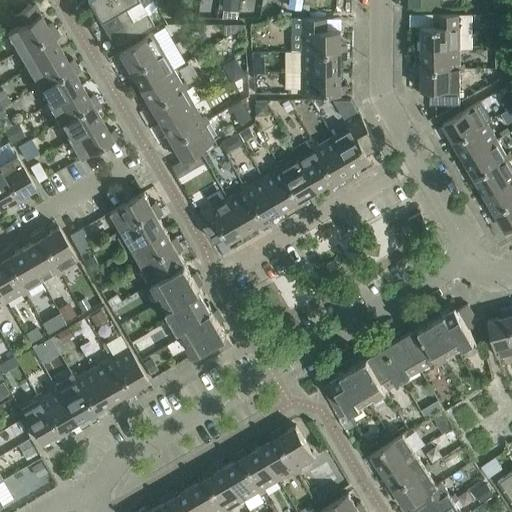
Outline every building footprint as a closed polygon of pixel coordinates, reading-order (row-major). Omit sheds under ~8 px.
[(87,0),(116,48),(135,37),(113,0),(87,0)] [(138,0),(113,0),(135,37),(154,26),(138,0)] [(12,50),(14,53),(55,29),(52,23),(47,25),(34,3),(13,15),(19,26),(7,33),(16,48),(12,50)] [(421,35),(421,47),(460,47),(460,48),(472,48),(472,14),(436,14),(436,26),(416,26),(416,35),(421,35)] [(327,18),(292,18),(292,51),(299,51),(347,51),(347,44),(341,44),(341,30),(327,30),(327,18)] [(55,29),(14,53),(16,56),(19,54),(28,69),(61,50),(55,38),(59,36),(55,29)] [(120,67),(124,73),(165,49),(163,46),(160,48),(151,33),(118,52),(125,64),(120,67)] [(416,60),(416,68),(464,68),(464,64),(460,64),(460,48),(460,47),(421,47),(421,60),(416,60)] [(165,49),(124,73),(128,80),(133,77),(139,88),(172,69),(164,54),(167,52),(165,49)] [(61,50),(28,69),(36,84),(33,85),(35,89),(76,64),(72,58),(68,61),(61,50)] [(266,51),(253,51),(253,71),(266,71),(266,51)] [(347,51),(299,51),(299,55),(303,55),(303,72),(341,72),(341,59),(347,59),(347,51)] [(508,59),(495,59),(495,68),(508,67),(508,59)] [(76,64),(35,89),(36,92),(40,90),(48,104),(82,85),(75,74),(80,71),(76,64)] [(464,68),(416,68),(416,75),(421,75),(421,89),(436,89),(436,101),(460,101),(460,71),(464,71),(464,68)] [(172,69),(139,88),(145,99),(141,102),(144,109),(186,85),(184,82),(181,83),(172,69)] [(341,72),(303,72),(303,88),(299,88),(299,93),(347,93),(347,84),(341,84),(341,72)] [(82,85),(48,104),(57,119),(53,121),(55,124),(97,100),(93,93),(88,96),(82,85)] [(186,85),(144,109),(148,115),(153,112),(159,123),(193,104),(184,90),(188,88),(186,85)] [(4,89),(0,91),(0,102),(2,106),(11,101),(4,89)] [(511,97),(501,103),(506,110),(511,106),(511,97)] [(97,100),(55,124),(57,127),(60,125),(69,140),(102,120),(96,109),(100,106),(97,100)] [(288,100),(283,103),(288,112),(293,108),(288,100)] [(240,101),(230,107),(240,125),(250,119),(240,101)] [(267,102),(255,102),(256,114),(263,114),(268,109),(267,102)] [(193,104),(159,123),(166,135),(161,137),(165,144),(206,120),(204,117),(201,119),(193,104)] [(445,138),(449,144),(490,120),(488,117),(485,119),(476,104),(443,123),(450,135),(445,138)] [(350,126),(334,136),(353,169),(359,166),(362,171),(374,163),(365,147),(376,141),(362,117),(349,124),(350,126)] [(102,120),(69,140),(77,154),(74,156),(76,160),(118,136),(113,129),(109,131),(102,120)] [(206,120),(165,144),(169,150),(173,148),(180,160),(181,159),(214,140),(205,125),(208,123),(206,120)] [(490,120),(449,144),(453,150),(457,148),(464,159),(497,140),(489,125),(492,123),(490,120)] [(15,124),(4,130),(12,142),(22,136),(15,124)] [(248,127),(237,133),(242,141),(253,135),(248,127)] [(317,141),(314,143),(338,184),(344,181),(342,176),(353,169),(334,136),(319,144),(317,141)] [(229,138),(220,143),(225,153),(234,147),(229,138)] [(497,140),(464,159),(470,170),(465,173),(469,179),(511,155),(509,152),(506,154),(497,140)] [(313,148),(298,156),(318,190),(329,183),(331,188),(338,184),(314,143),(311,145),(313,148)] [(0,161),(0,168),(19,202),(26,198),(23,193),(35,187),(15,153),(0,162),(0,161)] [(511,157),(511,155),(469,179),(473,186),(478,183),(484,194),(511,178),(511,165),(509,160),(511,158),(511,157)] [(282,162),(279,163),(303,205),(309,201),(306,196),(318,190),(298,156),(284,165),(282,162)] [(180,160),(171,165),(178,176),(187,170),(181,159),(180,160)] [(38,162),(30,167),(39,181),(46,176),(38,162)] [(277,168),(263,177),(282,210),(294,204),(296,208),(303,205),(279,163),(276,165),(277,168)] [(0,206),(10,201),(13,206),(19,202),(0,168),(0,206)] [(246,182),(243,184),(267,225),(274,221),(271,217),(282,210),(263,177),(248,185),(246,182)] [(511,178),(484,194),(491,205),(486,208),(490,215),(511,201),(511,178)] [(242,189),(228,197),(247,231),(258,224),(261,229),(267,225),(243,184),(240,186),(242,189)] [(117,228),(118,231),(160,207),(156,201),(151,204),(144,192),(111,211),(120,227),(117,228)] [(247,231),(228,197),(211,207),(210,205),(197,212),(211,236),(222,230),(231,246),(244,239),(241,234),(247,231)] [(511,201),(490,215),(493,221),(498,218),(505,230),(511,226),(511,201)] [(160,207),(118,231),(120,235),(123,233),(132,247),(165,228),(159,217),(163,214),(160,207)] [(427,224),(426,223),(420,212),(408,219),(414,231),(427,224)] [(43,229),(37,232),(61,274),(64,272),(62,269),(77,260),(58,226),(46,233),(43,229)] [(71,234),(69,235),(80,254),(90,248),(83,236),(87,234),(83,227),(71,234)] [(165,228),(132,247),(140,262),(137,264),(139,267),(180,243),(176,236),(172,239),(165,228)] [(33,241),(22,247),(41,281),(56,272),(58,276),(61,274),(37,232),(30,236),(33,241)] [(180,243),(139,267),(140,270),(144,268),(152,283),(185,263),(179,252),(184,249),(180,243)] [(8,249),(2,253),(25,294),(29,292),(27,289),(41,281),(22,247),(11,254),(8,249)] [(0,290),(6,301),(21,293),(22,296),(25,294),(2,253),(0,253),(0,290)] [(185,263),(152,283),(162,300),(196,281),(201,279),(197,272),(192,274),(185,263)] [(196,281),(162,300),(172,318),(206,298),(196,281)] [(85,296),(77,300),(83,310),(90,306),(85,296)] [(206,298),(172,318),(183,335),(216,316),(206,298)] [(70,304),(59,310),(65,320),(75,314),(70,304)] [(468,304),(458,310),(461,316),(471,310),(468,304)] [(455,305),(438,315),(437,316),(456,349),(463,345),(466,349),(477,343),(468,327),(464,320),(461,316),(458,310),(455,305)] [(101,309),(90,316),(94,323),(105,316),(101,309)] [(511,327),(507,309),(500,311),(501,317),(488,320),(498,357),(511,353),(511,327)] [(430,319),(420,325),(419,326),(439,359),(456,349),(437,316),(438,315),(435,310),(428,315),(430,319)] [(474,315),(471,310),(461,316),(464,320),(474,315)] [(59,312),(41,322),(48,332),(65,322),(59,312)] [(216,316),(183,335),(193,354),(199,351),(205,347),(210,344),(216,341),(221,338),(227,334),(220,323),(225,320),(221,313),(216,316)] [(478,322),(474,315),(464,320),(468,327),(478,322)] [(413,330),(401,336),(421,370),(435,361),(437,364),(441,362),(439,359),(419,326),(420,325),(417,321),(410,325),(413,330)] [(36,327),(26,333),(31,342),(41,336),(36,327)] [(68,327),(57,333),(62,342),(73,336),(68,327)] [(227,347),(232,344),(227,334),(221,338),(227,347)] [(388,338),(381,341),(405,383),(408,381),(406,378),(421,370),(401,336),(390,343),(388,338)] [(51,337),(33,348),(38,355),(55,345),(51,337)] [(221,351),(227,347),(221,338),(216,341),(221,351)] [(216,354),(221,351),(216,341),(210,344),(216,354)] [(377,350),(366,356),(386,390),(400,381),(402,385),(405,383),(381,341),(375,345),(377,350)] [(216,354),(210,344),(205,347),(210,357),(216,354)] [(110,352),(107,354),(131,395),(138,392),(135,387),(147,380),(128,347),(112,356),(110,352)] [(205,360),(210,357),(205,347),(199,351),(205,360)] [(199,364),(205,360),(199,351),(193,354),(199,364)] [(106,359),(92,368),(111,401),(122,394),(125,399),(131,395),(107,354),(104,356),(106,359)] [(14,356),(6,361),(10,369),(18,364),(15,358),(14,356)] [(345,362),(348,367),(349,367),(368,400),(386,390),(366,356),(355,363),(352,358),(345,362)] [(151,357),(144,362),(150,373),(157,368),(151,357)] [(336,388),(339,392),(343,400),(352,415),(363,408),(361,404),(368,400),(349,367),(348,367),(330,377),(333,382),(336,388)] [(75,373),(72,375),(96,416),(103,412),(100,407),(111,401),(92,368),(77,376),(75,373)] [(71,380),(56,388),(76,421),(87,415),(90,420),(96,416),(72,375),(69,376),(71,380)] [(2,382),(0,382),(0,398),(9,393),(2,382)] [(333,382),(323,388),(327,394),(336,388),(333,382)] [(40,393),(37,395),(61,436),(67,433),(65,428),(76,421),(56,388),(42,396),(40,393)] [(327,394),(329,398),(339,392),(336,388),(327,394)] [(329,398),(333,405),(343,400),(339,392),(329,398)] [(61,436),(37,395),(34,397),(36,400),(20,409),(40,442),(52,435),(54,440),(61,436)] [(439,400),(432,404),(436,412),(443,408),(439,400)] [(437,422),(444,432),(450,428),(443,418),(437,422)] [(281,427),(275,431),(299,472),(302,470),(300,467),(315,458),(296,425),(284,432),(281,427)] [(271,439),(260,446),(279,479),(294,471),(296,474),(299,472),(275,431),(268,434),(271,439)] [(375,461),(383,472),(415,451),(405,437),(409,435),(406,431),(366,457),(371,464),(375,461)] [(29,439),(21,444),(28,457),(37,452),(29,439)] [(246,447),(240,451),(264,493),(267,491),(265,488),(279,479),(260,446),(249,452),(246,447)] [(236,460),(225,466),(244,500),(259,491),(260,494),(264,493),(240,451),(233,455),(236,460)] [(415,451),(383,472),(390,482),(385,485),(389,492),(429,466),(427,463),(424,465),(415,451)] [(496,458),(482,467),(488,477),(502,467),(496,458)] [(41,461),(32,466),(38,476),(46,471),(41,461)] [(211,468),(204,472),(227,511),(230,511),(231,511),(229,508),(244,500),(225,466),(213,473),(211,468)] [(429,466),(389,492),(393,498),(398,495),(405,506),(410,504),(409,503),(437,485),(437,484),(428,471),(431,469),(429,466)] [(511,471),(498,481),(511,502),(511,471)] [(200,480),(189,487),(203,511),(222,511),(223,511),(222,511),(227,511),(204,472),(197,476),(200,480)] [(409,503),(410,504),(415,511),(432,511),(456,497),(454,494),(451,496),(441,481),(437,484),(437,485),(409,503)] [(175,489),(168,493),(179,511),(203,511),(189,487),(178,493),(175,489)] [(357,511),(365,507),(360,501),(356,504),(348,492),(318,511),(357,511)] [(165,501),(154,508),(156,511),(179,511),(168,493),(162,496),(165,501)] [(456,497),(432,511),(461,511),(455,502),(458,500),(456,497)]
